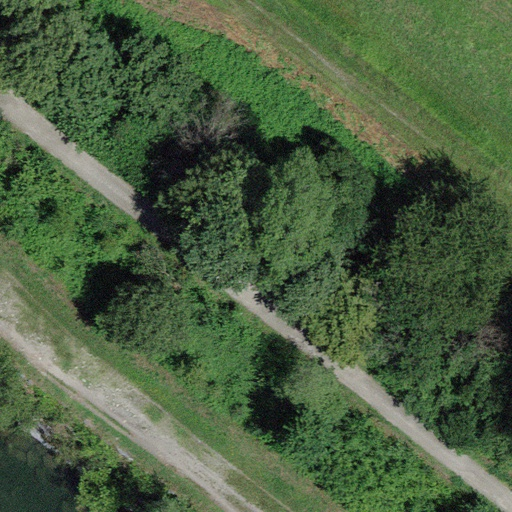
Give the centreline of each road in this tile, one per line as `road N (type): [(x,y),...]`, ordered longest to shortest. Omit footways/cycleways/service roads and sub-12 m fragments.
road 1 (track): [(0,98),(511,506)]
road 2 (track): [(200,0),(511,254)]
road 3 (track): [(269,511),(0,299)]
